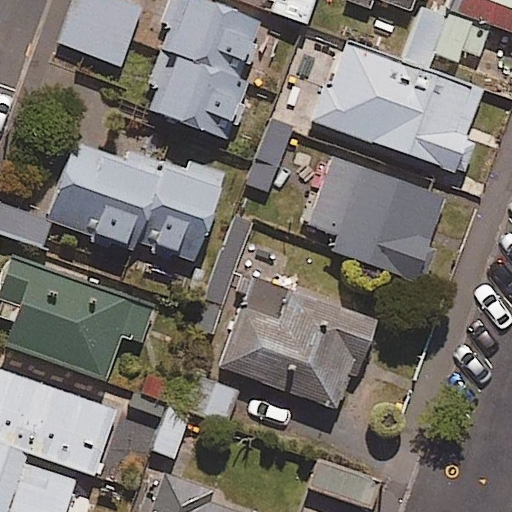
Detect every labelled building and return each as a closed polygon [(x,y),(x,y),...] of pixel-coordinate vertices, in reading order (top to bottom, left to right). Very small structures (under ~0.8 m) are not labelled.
[(139,8),(115,0),(70,0),(56,43),(120,65),(139,8)] [(254,17),(199,0),(174,0),(140,109),(217,134),(254,17)] [(308,0),(268,0),(265,11),(301,23),(308,0)] [(511,0),(443,0),(441,7),(511,32),(511,0)] [(427,66),(431,55),(450,63),(456,49),(476,57),(485,34),(416,6),(397,54),(427,66)] [(316,123),(460,172),(472,135),(463,132),(477,92),(341,47),(316,123)] [(287,132),(265,124),(243,182),(265,191),(287,132)] [(214,178),(65,140),(45,220),(193,258),(214,178)] [(334,250),(419,281),(432,244),(425,241),(441,197),(329,156),(305,224),(339,236),(334,250)] [(0,204),(0,235),(37,249),(47,222),(0,204)] [(150,308),(9,259),(0,284),(0,339),(104,375),(119,332),(139,339),(150,308)] [(372,320),(248,275),(215,364),(339,409),(372,320)] [(0,442),(78,468),(93,472),(114,406),(0,368),(0,442)] [(167,401),(193,411),(220,421),(232,389),(178,370),(167,401)] [(193,411),(167,401),(150,448),(176,458),(193,411)] [(324,437),(304,484),(367,510),(387,463),(324,437)] [(63,511),(78,468),(0,442),(0,511),(63,511)] [(210,491),(162,475),(149,511),(222,511),(205,506),(210,491)]
